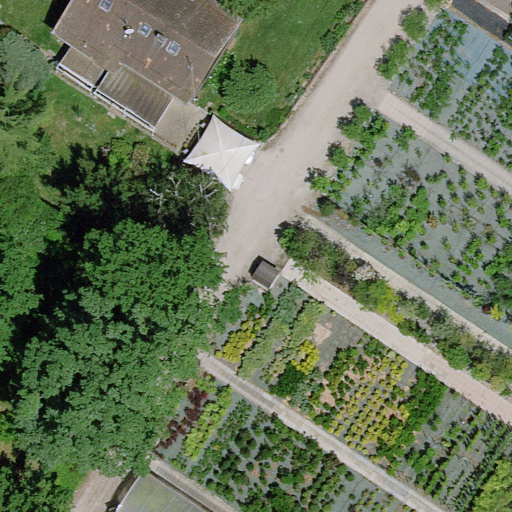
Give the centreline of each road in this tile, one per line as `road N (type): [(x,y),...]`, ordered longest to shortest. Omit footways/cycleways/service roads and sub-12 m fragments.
road 1 (track): [(405,0),(290,165),(81,511)]
road 2 (track): [(511,417),(245,240)]
road 3 (track): [(435,511),(182,344)]
road 4 (track): [(511,357),(271,197)]
road 5 (track): [(511,255),(317,126)]
road 6 (track): [(511,118),(382,32)]
road 7 (track): [(225,511),(122,443)]
